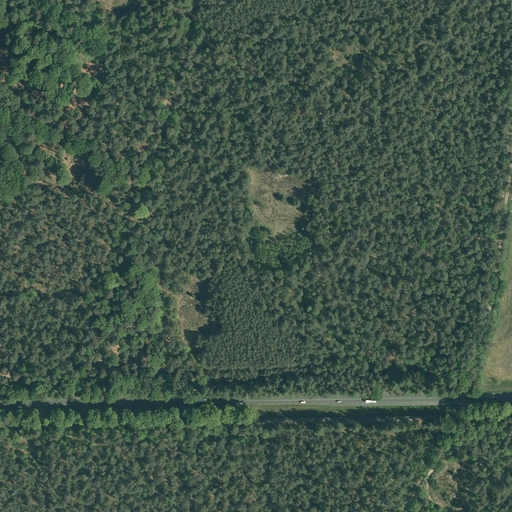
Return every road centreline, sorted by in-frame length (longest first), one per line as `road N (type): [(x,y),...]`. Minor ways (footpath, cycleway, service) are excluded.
road 1 (primary): [(0,404),(511,396)]
road 2 (unclassified): [(459,417),(0,419)]
road 3 (track): [(199,0),(82,403)]
road 4 (track): [(511,149),(474,357)]
road 5 (track): [(405,507),(452,433),(461,397)]
